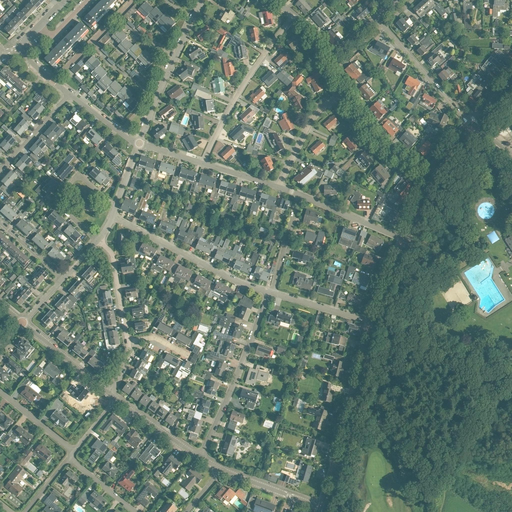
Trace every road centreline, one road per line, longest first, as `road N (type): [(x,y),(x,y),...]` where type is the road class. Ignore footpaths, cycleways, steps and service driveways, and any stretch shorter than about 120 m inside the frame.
road 1 (secondary): [(325,509),(377,324)]
road 2 (unclassified): [(195,457),(267,291)]
road 3 (residential): [(203,163),(231,105),(295,15)]
road 4 (residential): [(267,291),(111,217)]
road 5 (residential): [(139,143),(202,0)]
road 6 (residential): [(473,127),(374,15)]
road 7 (track): [(377,324),(511,366)]
road 8 (residential): [(98,239),(56,194),(78,175),(115,207)]
road 9 (residential): [(428,171),(377,144),(341,88)]
